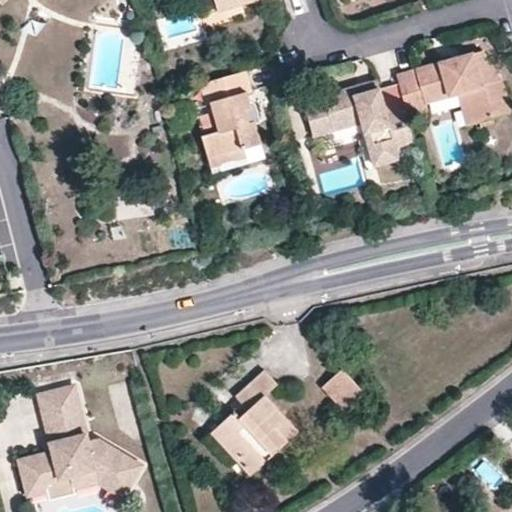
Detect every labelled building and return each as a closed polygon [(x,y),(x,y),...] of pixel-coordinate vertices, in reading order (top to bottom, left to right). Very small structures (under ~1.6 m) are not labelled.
[(215,0),(218,11),(257,0),(215,0)] [(482,51),(396,75),(407,116),(430,110),(429,102),(460,93),(467,90),(476,121),(511,112),(503,78),(482,51)] [(247,69),(200,82),(206,105),(211,104),(220,132),(203,137),(208,159),(246,149),(262,144),(256,123),(261,122),(257,104),(254,101),(250,101),(247,91),(252,90),(247,69)] [(376,80),(353,87),(355,93),(378,88),(376,80)] [(396,147),(415,142),(407,116),(388,121),(378,88),(355,93),(353,87),(323,95),(324,100),(304,106),(313,136),(362,122),(375,165),(399,159),(396,147)] [(470,124),(476,121),(467,90),(460,93),(470,124)] [(249,163),(246,149),(208,159),(212,173),(249,163)] [(363,391),(343,368),(323,387),(344,410),(363,391)] [(236,395),(241,402),(249,409),(241,417),(234,409),(219,424),(244,453),(237,459),(251,474),(298,431),(266,395),(278,383),(266,369),(236,395)] [(38,392),(47,428),(82,420),(72,384),(38,392)] [(249,409),(241,402),(234,409),(241,417),(249,409)] [(82,420),(47,428),(50,441),(86,432),(82,420)] [(211,431),(237,459),(244,453),(219,424),(211,431)] [(86,432),(50,441),(43,442),(45,452),(18,458),(28,495),(47,490),(46,483),(70,477),(74,488),(101,482),(123,494),(141,463),(96,439),(88,441),(86,432)]
